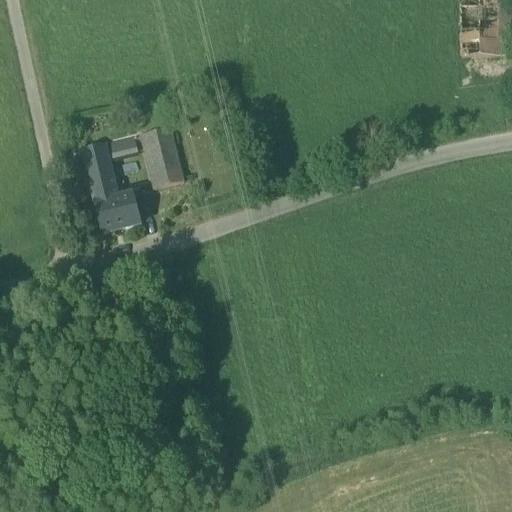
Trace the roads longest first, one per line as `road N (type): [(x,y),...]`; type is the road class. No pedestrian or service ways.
road 1 (residential): [(511,142),(385,171),(67,276),(0,290)]
road 2 (track): [(67,276),(9,0)]
